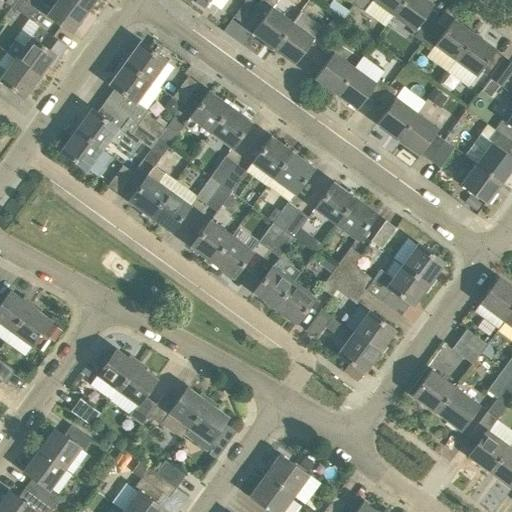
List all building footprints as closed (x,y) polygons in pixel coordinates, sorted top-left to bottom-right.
[(22,0),(17,0),(12,7),(32,22),(39,12),(22,0)] [(71,0),(48,0),(55,5),(47,16),(71,33),(87,11),(71,0)] [(71,0),(87,11),(95,0),(71,0)] [(208,12),(213,5),(206,0),(197,0),(195,2),(208,12)] [(243,25),(259,4),(253,0),(245,0),(233,18),(243,25)] [(273,6),(277,0),(261,0),(259,4),(243,25),(253,32),(252,33),(273,49),(293,21),(273,6)] [(363,9),(368,1),(366,0),(356,0),(354,3),(363,9)] [(403,0),(366,0),(368,1),(371,3),(373,0),(393,15),(403,0)] [(427,14),(434,4),(428,0),(403,0),(393,15),(413,29),(410,33),(422,41),(437,21),(427,14)] [(327,26),(333,31),(342,19),(335,14),(327,26)] [(456,60),(475,34),(454,18),(447,28),(437,21),(422,41),(433,49),(436,46),(456,60)] [(293,21),(273,49),(294,65),(302,54),(312,61),(327,40),(333,31),(322,23),(314,36),(294,21),(293,21)] [(8,52),(40,76),(56,55),(50,51),(58,40),(39,26),(24,47),(16,41),(8,52)] [(495,51),(496,49),(475,34),(456,60),(477,76),(481,71),(491,78),(506,58),(495,51)] [(336,52),(338,48),(327,40),(312,61),(322,69),(314,79),(335,94),(356,66),(336,52)] [(124,62),(152,82),(167,62),(168,61),(140,41),(124,62)] [(40,76),(8,52),(0,62),(0,67),(6,71),(0,79),(0,80),(24,98),(40,76)] [(511,62),(506,58),(491,78),(501,85),(511,69),(511,62)] [(152,82),(124,62),(109,83),(137,103),(152,82)] [(356,66),(335,94),(357,110),(365,99),(374,106),(389,85),(379,78),(376,81),(356,66)] [(199,84),(188,76),(174,95),(184,103),(199,84)] [(491,79),(482,91),(491,97),(499,86),(491,79)] [(389,85),(374,106),(384,113),(376,124),(397,139),(418,111),(398,97),(400,94),(389,85)] [(447,98),(435,89),(428,99),(440,108),(447,98)] [(231,106),(210,90),(189,118),(211,133),(231,106)] [(174,116),(182,104),(171,97),(163,108),(174,116)] [(252,121),(231,106),(211,133),(232,149),(252,121)] [(151,149),(158,139),(138,124),(129,136),(91,108),(75,129),(103,150),(110,140),(130,155),(141,141),(151,149)] [(435,132),(439,127),(418,111),(397,139),(419,155),(420,154),(430,161),(446,140),(435,132)] [(146,113),(138,124),(158,139),(166,128),(146,113)] [(511,113),(507,120),(503,117),(494,130),(511,142),(511,113)] [(168,147),(183,126),(173,118),(166,128),(158,139),(168,147)] [(75,129),(60,151),(88,171),(103,150),(75,129)] [(487,140),(490,142),(476,162),(503,182),(511,170),(511,157),(508,154),(511,147),(511,142),(494,130),(487,140)] [(293,151),(272,136),(246,170),(267,186),(293,151)] [(158,139),(151,149),(143,159),(153,166),(154,167),(168,147),(158,139)] [(446,140),(430,161),(440,168),(455,147),(446,140)] [(314,167),(293,151),(267,186),(289,201),(314,167)] [(210,177),(221,185),(236,164),(225,157),(210,177)] [(476,162),(460,184),(487,204),(503,182),(476,162)] [(221,185),(231,192),(246,172),(236,164),(221,185)] [(133,174),(122,166),(108,186),(119,193),(133,174)] [(149,218),(170,190),(159,182),(164,174),(154,167),(153,166),(128,202),(149,218)] [(221,185),(210,177),(195,197),(206,205),(221,185)] [(356,197),(334,181),(314,209),(336,224),(356,197)] [(221,185),(206,205),(216,212),(231,192),(221,185)] [(190,205),(170,190),(149,218),(170,233),(190,205)] [(465,202),(476,211),(482,203),(470,194),(465,202)] [(356,197),(336,224),(357,240),(377,212),(356,197)] [(284,230),(298,210),(288,202),(273,222),(284,230)] [(284,230),(294,237),(308,218),(298,210),(284,230)] [(232,235),(211,220),(190,247),(211,263),(232,235)] [(397,228),(386,221),(371,242),(381,249),(382,248),(397,228)] [(269,250),(284,230),(273,222),(258,242),(269,250)] [(279,258),(294,237),(284,230),(269,250),(279,258)] [(253,251),(232,235),(211,263),(233,278),(253,251)] [(430,285),(445,264),(417,243),(402,264),(430,285)] [(350,248),(335,268),(346,276),(354,265),(361,256),(350,248)] [(382,302),(390,289),(414,306),(430,285),(402,264),(391,278),(380,270),(373,279),(354,265),(346,276),(366,290),(382,302)] [(274,309),(295,281),(273,265),(253,293),(274,309)] [(335,268),(320,288),(331,296),(336,289),(346,276),(335,268)] [(356,304),(366,290),(346,276),(336,289),(356,304)] [(511,309),(511,286),(499,277),(480,303),(504,320),(511,309)] [(316,296),(295,281),(274,309),(295,324),(316,296)] [(0,322),(13,332),(31,306),(11,291),(0,305),(0,322)] [(51,320),(31,306),(13,332),(32,346),(34,344),(46,327),(51,320)] [(340,324),(321,309),(320,311),(306,330),(317,338),(325,327),(333,333),(340,324)] [(511,309),(504,320),(496,330),(511,341),(511,309)] [(396,331),(368,311),(353,332),(381,352),(396,331)] [(51,323),(43,333),(54,342),(62,331),(51,323)] [(459,339),(480,354),(487,344),(466,329),(459,339)] [(381,352),(353,332),(337,353),(365,373),(381,352)] [(459,339),(452,349),(472,364),(480,354),(459,339)] [(102,369),(97,375),(90,385),(111,400),(118,390),(137,364),(116,349),(112,355),(108,352),(102,352),(97,359),(98,366),(102,369)] [(511,356),(502,371),(511,378),(511,377),(511,356)] [(0,360),(0,379),(5,384),(14,371),(0,360)] [(149,416),(158,404),(145,395),(157,379),(137,364),(118,390),(137,404),(128,416),(142,426),(149,416)] [(455,387),(432,370),(413,396),(436,413),(455,387)] [(487,391),(497,399),(502,391),(511,378),(502,371),(487,391)] [(511,377),(511,378),(502,391),(511,397),(511,377)] [(183,434),(188,427),(189,428),(208,402),(188,387),(176,404),(164,395),(158,404),(149,416),(161,424),(161,423),(181,438),(183,434)] [(479,405),(455,387),(436,413),(460,430),(479,405)] [(497,419),(511,398),(511,397),(502,391),(497,399),(487,411),(497,419)] [(80,398),(71,411),(90,425),(100,413),(80,398)] [(208,402),(189,428),(214,446),(210,453),(217,458),(235,433),(223,424),(228,417),(208,402)] [(80,448),(85,451),(93,440),(71,424),(63,435),(54,428),(39,450),(65,469),(80,448)] [(490,472),(509,447),(487,431),(468,456),(490,472)] [(511,449),(509,447),(490,472),(511,488),(511,449)] [(65,469),(39,450),(23,471),(32,477),(25,488),(53,509),(61,498),(49,490),(65,469)] [(293,496),(309,475),(280,454),(264,475),(293,496)] [(313,464),(305,458),(299,466),(308,472),(313,464)] [(165,460),(156,473),(163,479),(176,488),(185,475),(165,460)] [(139,461),(132,472),(142,479),(135,488),(138,490),(123,511),(124,511),(162,511),(165,509),(155,502),(163,492),(157,488),(163,479),(156,473),(139,461)] [(249,496),(270,511),(281,511),(293,496),(264,475),(249,496)] [(98,489),(108,496),(115,486),(106,479),(98,489)] [(25,488),(18,497),(9,490),(0,502),(0,511),(33,511),(35,510),(37,511),(50,511),(53,509),(25,488)] [(340,511),(346,504),(336,496),(324,511),(340,511)] [(378,511),(363,501),(356,511),(346,504),(340,511),(378,511)]
